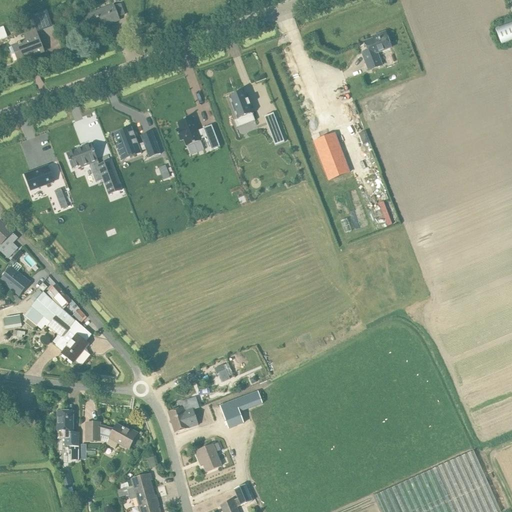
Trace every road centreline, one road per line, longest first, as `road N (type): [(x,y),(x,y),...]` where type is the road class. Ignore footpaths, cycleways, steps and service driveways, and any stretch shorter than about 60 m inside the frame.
road 1 (tertiary): [(0,115),(302,0)]
road 2 (unclassified): [(184,511),(164,424),(141,392),(0,376)]
